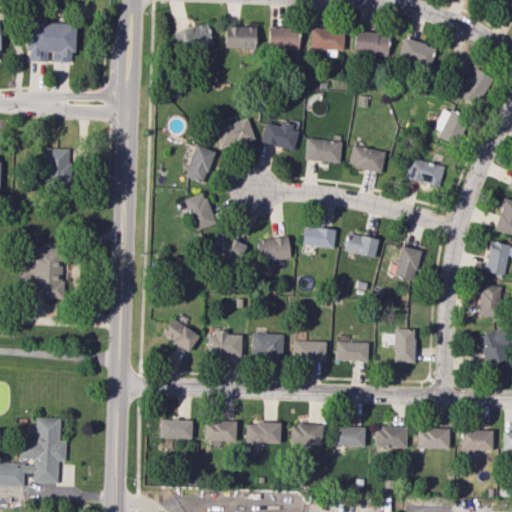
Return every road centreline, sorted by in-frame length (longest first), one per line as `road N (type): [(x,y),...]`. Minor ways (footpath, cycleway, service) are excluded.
road 1 (secondary): [(129,0),(115,511)]
road 2 (residential): [(120,384),(511,397)]
road 3 (residential): [(442,395),(456,226),(482,152),(511,99)]
road 4 (residential): [(456,226),(315,193),(253,191)]
road 5 (residential): [(381,0),(440,16),(511,54)]
road 6 (residential): [(0,101),(125,107)]
